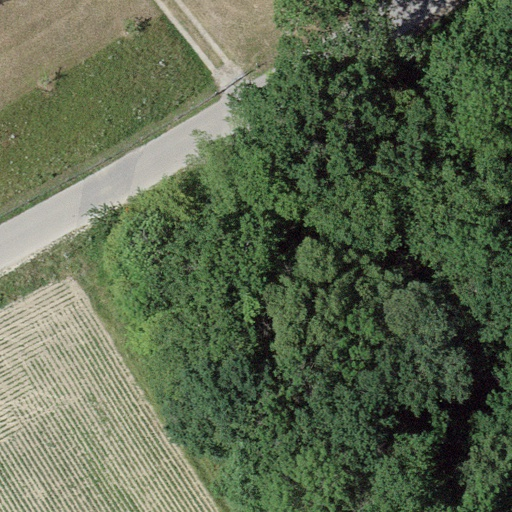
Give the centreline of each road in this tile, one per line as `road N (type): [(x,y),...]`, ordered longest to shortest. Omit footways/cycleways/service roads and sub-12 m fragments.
road 1 (track): [(0,251),(251,112),(429,0)]
road 2 (track): [(257,108),(169,0)]
